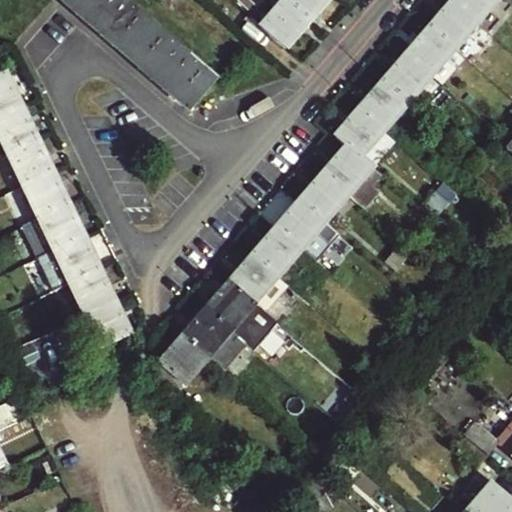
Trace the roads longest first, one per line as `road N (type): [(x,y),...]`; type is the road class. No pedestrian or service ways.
road 1 (residential): [(232,170),(171,242),(142,258),(55,81),(89,51)]
road 2 (residential): [(391,0),(232,170)]
road 3 (residential): [(89,51),(232,170)]
